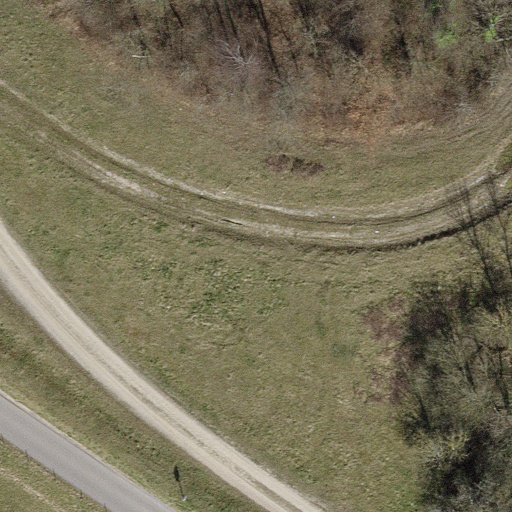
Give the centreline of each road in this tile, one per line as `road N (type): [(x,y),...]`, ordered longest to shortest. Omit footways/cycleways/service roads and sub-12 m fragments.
road 1 (track): [(0,102),(122,178),(210,216),(359,239),(445,227),(511,189)]
road 2 (track): [(0,240),(28,281),(156,410),(301,511)]
